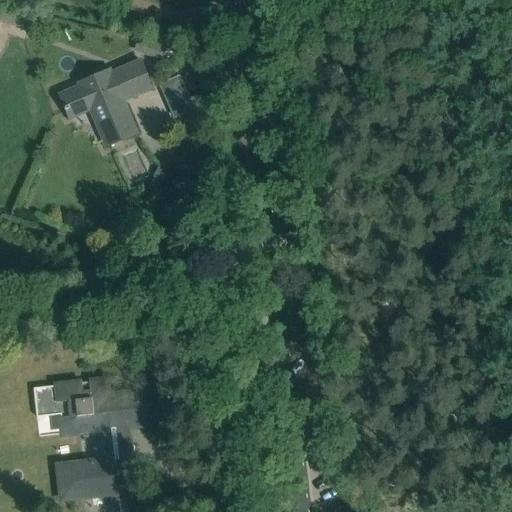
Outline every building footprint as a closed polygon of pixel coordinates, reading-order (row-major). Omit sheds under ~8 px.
[(12,24),(39,31),(44,16),(17,8),(12,24)] [(138,40),(134,52),(154,58),(158,46),(138,40)] [(105,143),(107,147),(136,135),(119,96),(132,90),(128,82),(146,74),(152,88),(141,62),(110,75),(108,71),(83,81),(86,86),(60,97),(69,120),(96,108),(110,140),(105,143)] [(157,168),(152,177),(162,182),(167,173),(157,168)] [(109,486),(111,511),(120,511),(119,493),(135,491),(131,458),(115,460),(112,429),(144,426),(143,421),(159,420),(156,391),(140,393),(140,389),(123,391),(123,395),(108,397),(106,381),(33,389),(36,418),(60,415),(62,427),(81,425),(83,440),(95,439),(98,462),(58,467),(62,500),(87,497),(86,488),(109,486)]
